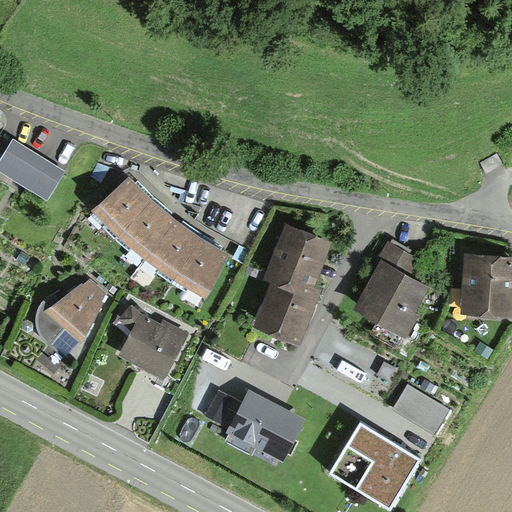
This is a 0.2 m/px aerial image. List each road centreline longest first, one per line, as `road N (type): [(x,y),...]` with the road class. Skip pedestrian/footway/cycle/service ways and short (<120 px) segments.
road 1 (residential): [(0,90),(290,188),(511,222)]
road 2 (tertiary): [(0,388),(231,511)]
road 3 (unknown): [(373,199),(291,375)]
